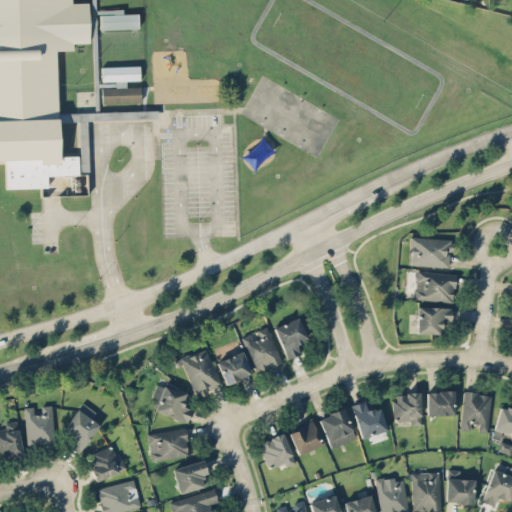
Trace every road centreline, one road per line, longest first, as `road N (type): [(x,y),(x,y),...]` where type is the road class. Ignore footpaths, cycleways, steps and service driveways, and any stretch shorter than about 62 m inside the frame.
road 1 (secondary): [(129,332),(511,163)]
road 2 (secondary): [(291,226),(123,302),(0,339)]
road 3 (residential): [(511,365),(375,363),(229,419)]
road 4 (residential): [(375,363),(358,302),(315,215)]
road 5 (residential): [(291,226),(351,368)]
road 6 (secondary): [(511,130),(383,181)]
